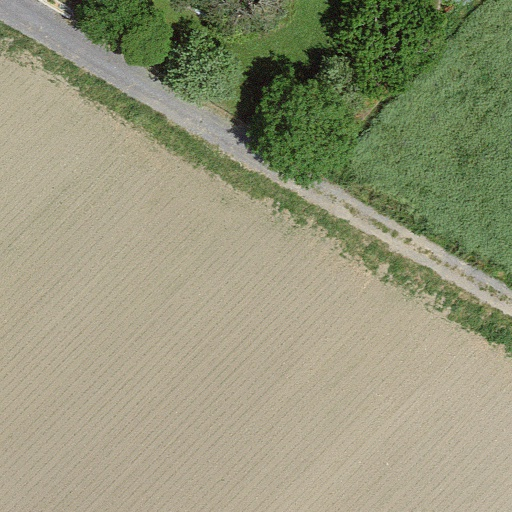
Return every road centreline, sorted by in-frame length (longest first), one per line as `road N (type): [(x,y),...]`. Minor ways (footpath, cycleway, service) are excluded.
road 1 (residential): [(302,185),(0,2)]
road 2 (track): [(511,301),(302,185)]
